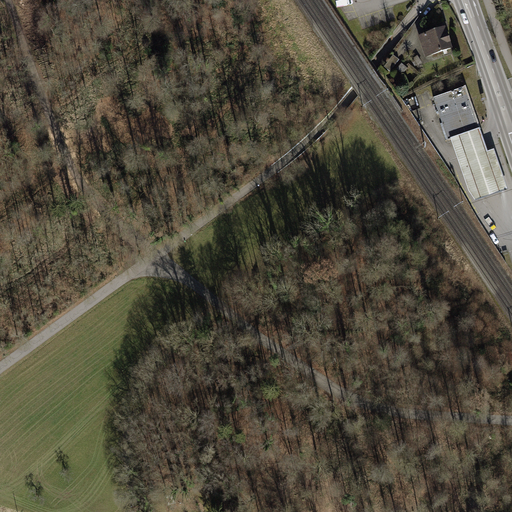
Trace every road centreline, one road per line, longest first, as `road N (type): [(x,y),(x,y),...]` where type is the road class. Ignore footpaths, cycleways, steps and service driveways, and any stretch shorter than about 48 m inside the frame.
road 1 (unclassified): [(0,368),(154,257),(336,391),(396,413),(511,419)]
road 2 (secondary): [(511,129),(465,0)]
